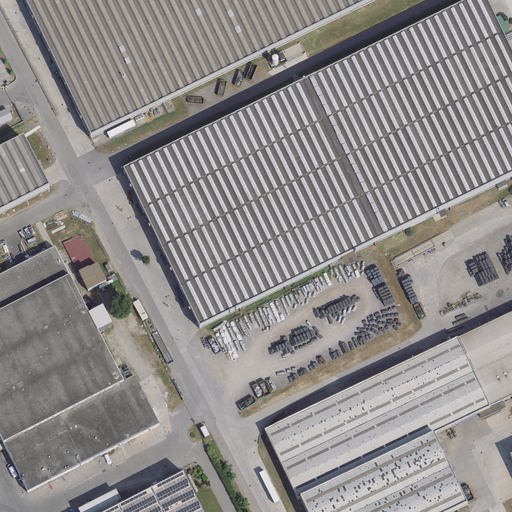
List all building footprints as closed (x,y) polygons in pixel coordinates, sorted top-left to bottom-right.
[(24,0),(89,131),(360,0),(24,0)] [(511,66),(480,0),(119,174),(196,334),(511,182),(511,66)] [(0,216),(47,192),(21,141),(0,151),(0,216)] [(0,511),(0,444),(26,494),(161,425),(136,376),(123,383),(53,248),(0,274),(0,511)] [(87,288),(106,279),(98,260),(78,269),(87,288)] [(511,401),(511,318),(263,437),(299,511),(464,511),(467,511),(433,440),(511,401)] [(197,511),(179,476),(110,511),(197,511)]
